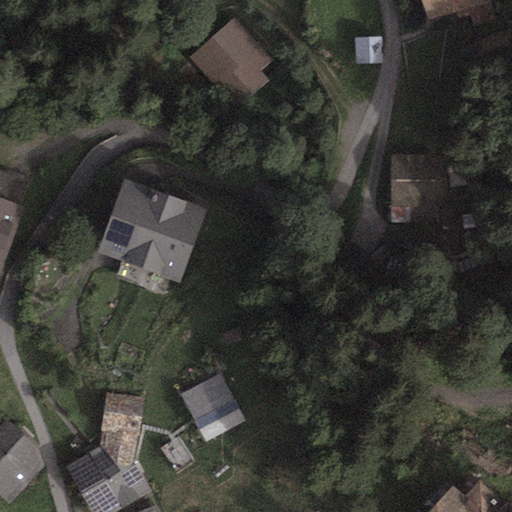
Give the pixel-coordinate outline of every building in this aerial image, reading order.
[(430,0),(435,16),(470,6),(476,24),(495,18),(489,0),(484,0),(483,0),(430,0)] [(255,47),(235,24),(197,58),(238,102),(262,81),(242,57),(255,47)] [(469,70),(507,56),(511,31),(462,50),(469,70)] [(380,60),(380,40),(359,41),(360,61),(380,60)] [(436,202),(439,203),(439,159),(396,158),(396,202),(413,202),(413,218),(436,218),(436,202)] [(23,182),(0,173),(0,253),(16,210),(14,209),(23,182)] [(130,189),(109,248),(176,273),(197,214),(195,213),(197,206),(186,202),(184,209),(130,189)] [(240,419),(219,378),(186,395),(207,436),(240,419)] [(107,441),(132,463),(143,403),(113,399),(107,441)] [(0,481),(13,494),(39,466),(28,456),(36,448),(10,424),(0,435),(0,481)] [(132,463),(107,441),(108,446),(75,465),(103,511),(108,511),(147,490),(131,465),(132,463)] [(472,477),(455,496),(449,491),(436,490),(416,511),(511,511),(511,502),(504,511),(496,504),(498,501),(495,498),(493,500),(482,490),(484,488),(472,477)] [(156,511),(156,510),(153,511),(150,503),(141,506),(142,511),(156,511)]
